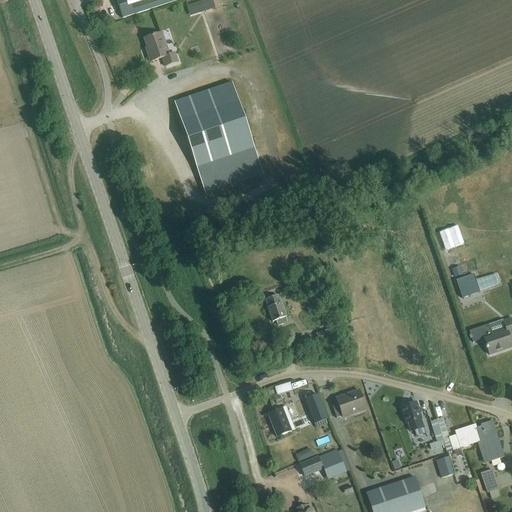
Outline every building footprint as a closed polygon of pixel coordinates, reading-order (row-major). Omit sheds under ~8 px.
[(116,0),(122,19),(183,0),(116,0)] [(208,0),(189,7),(192,15),(214,7),(212,0),(208,0)] [(162,59),(165,67),(178,63),(175,54),(169,56),(161,34),(144,40),(149,53),(147,53),(151,63),(162,59)] [(174,103),(205,195),(263,176),(232,84),(174,103)] [(474,275),(456,281),(462,299),(480,293),(476,281),(474,275)] [(480,280),(476,281),(480,293),(484,292),(484,291),(488,290),(492,289),(492,288),(496,287),(500,286),(496,275),(492,276),(488,277),(484,279),(484,278),(480,280)] [(264,301),(266,308),(266,309),(271,323),(274,322),(276,326),(287,323),(280,304),(277,296),(264,301)] [(488,356),(511,347),(511,346),(508,336),(511,334),(511,319),(503,323),(503,321),(469,332),(470,336),(469,337),(470,340),(471,340),(473,344),(483,340),(488,356)] [(329,330),(316,335),(318,341),(331,337),(329,330)] [(279,394),(294,390),(292,383),(277,387),(279,394)] [(336,418),(342,417),(343,419),(365,411),(358,391),(336,399),(337,403),(332,405),(336,418)] [(304,400),(312,425),(325,421),(317,396),(304,400)] [(422,428),(419,419),(414,404),(400,409),(405,425),(408,424),(410,432),(422,428)] [(267,415),(276,438),(292,431),(282,409),(267,415)] [(442,442),(448,440),(448,439),(449,439),(443,419),(436,421),(442,442)] [(436,421),(430,423),(437,444),(442,442),(436,421)] [(480,426),(480,428),(474,430),(473,431),(477,443),(483,464),(497,459),(497,460),(502,458),(497,443),(496,443),(495,440),(496,439),(490,422),(480,426)] [(473,431),(474,430),(473,427),(454,433),(455,437),(449,439),(448,439),(448,440),(452,451),(477,443),(473,431)] [(387,435),(390,445),(398,442),(395,432),(387,435)] [(321,448),(335,441),(331,434),(317,441),(321,448)] [(312,448),(297,453),(301,462),(315,457),(312,448)] [(463,448),(456,450),(458,457),(464,456),(463,448)] [(338,451),(318,458),(323,470),(327,481),(347,473),(338,451)] [(449,457),(436,461),(441,479),(454,475),(449,457)] [(300,466),(304,477),(323,470),(318,458),(300,466)] [(396,469),(402,467),(399,459),(393,461),(396,469)] [(480,474),(487,494),(498,490),(491,471),(480,474)] [(424,511),(414,479),(365,495),(370,511),(429,511),(424,511)] [(353,483),(344,485),(347,494),(355,492),(353,483)]
